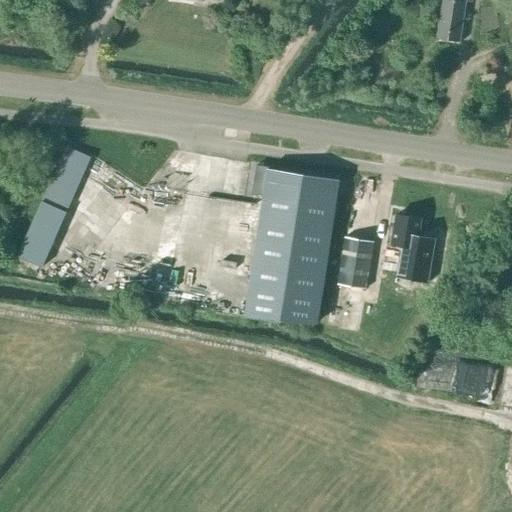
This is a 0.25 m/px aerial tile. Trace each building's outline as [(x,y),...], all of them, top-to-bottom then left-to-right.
[(472,2),(472,0),(443,0),(437,38),(459,42),(466,1),(472,2)] [(339,177),(277,168),(276,173),(267,172),(245,316),(316,323),(339,177)] [(148,186),(119,221),(152,248),(155,244),(141,233),(167,201),(148,186)] [(418,236),(421,219),(397,215),(392,244),(402,246),(397,274),(429,279),(436,239),(418,236)] [(48,256),(96,271),(102,251),(54,237),(48,256)] [(365,289),(373,242),(346,237),(338,284),(365,289)] [(470,389),(475,362),(428,353),(422,381),(470,389)]
